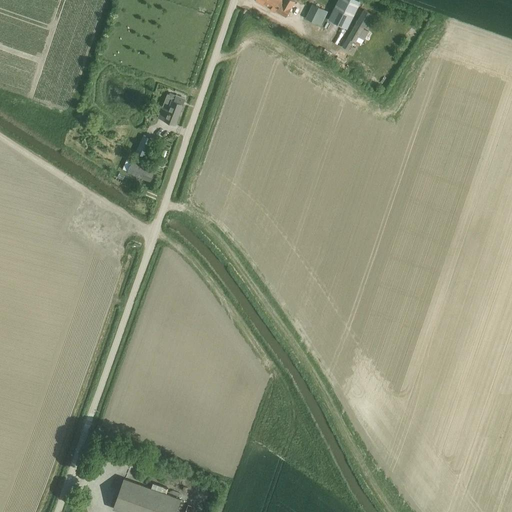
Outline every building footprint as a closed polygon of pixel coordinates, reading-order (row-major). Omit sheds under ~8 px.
[(295,0),(258,0),(287,16),(295,0)] [(358,0),(338,0),(329,19),(347,29),(361,1),(358,0)] [(313,4),(306,18),(315,22),(321,9),(313,4)] [(363,10),(342,46),(349,50),(354,41),(356,42),(372,15),(363,10)] [(371,41),(374,35),(368,31),(365,37),(371,41)] [(359,45),(354,51),(361,57),(367,51),(359,45)] [(164,120),(166,121),(175,125),(185,99),(177,96),(177,98),(167,95),(158,117),(164,120)] [(143,136),(134,157),(143,161),(152,140),(143,136)] [(132,161),(128,172),(150,182),(155,172),(132,161)] [(143,228),(138,241),(144,244),(149,230),(143,228)] [(411,355),(407,371),(413,373),(417,357),(411,355)] [(441,379),(444,368),(420,360),(417,371),(441,379)] [(142,468),(178,481),(181,474),(144,461),(142,468)] [(124,511),(175,511),(180,499),(125,479),(114,508),(124,511)]
